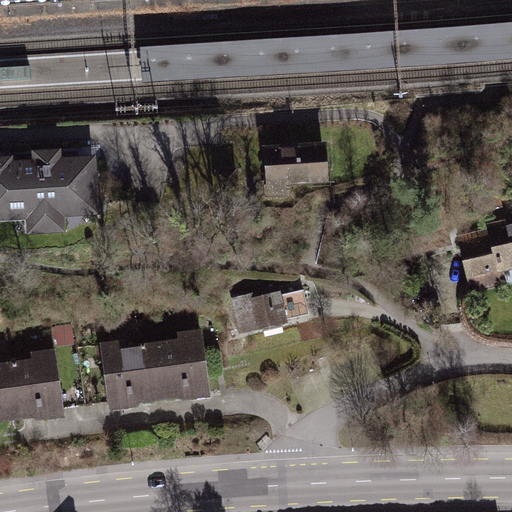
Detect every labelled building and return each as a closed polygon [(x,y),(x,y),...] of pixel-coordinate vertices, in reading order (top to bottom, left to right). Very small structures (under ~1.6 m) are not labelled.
[(511,23),(435,30),(359,35),(142,49),(145,82),(254,76),(365,69),(438,64),(510,58),(511,58),(511,23)] [(31,79),(30,67),(1,69),(1,81),(31,79)] [(320,146),(250,151),(253,201),(279,199),(277,181),(322,178),(320,146)] [(86,153),(0,158),(0,221),(25,219),(26,233),(58,231),(57,211),(90,209),(86,153)] [(225,164),(203,166),(205,190),(228,188),(225,164)] [(487,231),(458,237),(471,294),(506,287),(503,273),(511,270),(511,218),(486,225),(487,231)] [(288,321),(281,290),(232,300),(238,331),(288,321)] [(203,331),(97,345),(105,415),(211,402),(203,331)] [(56,350),(0,356),(0,433),(65,425),(56,350)]
